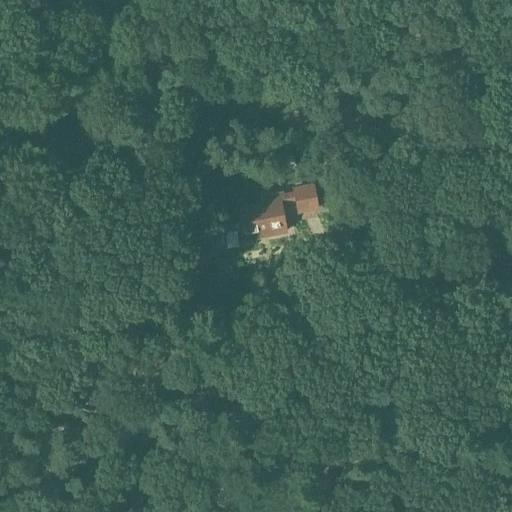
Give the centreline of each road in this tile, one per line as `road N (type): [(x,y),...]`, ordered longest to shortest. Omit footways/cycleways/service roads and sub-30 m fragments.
road 1 (track): [(425,237),(449,310),(511,421)]
road 2 (track): [(0,97),(82,51),(142,0)]
road 3 (track): [(425,237),(511,102)]
